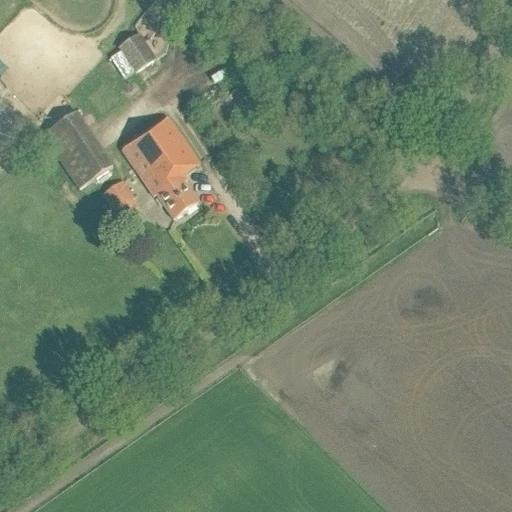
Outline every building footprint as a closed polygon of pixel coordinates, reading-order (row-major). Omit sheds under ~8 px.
[(135,79),(158,65),(141,40),(119,54),(135,79)] [(242,91),(232,97),(238,107),(248,100),(242,91)] [(77,196),(115,173),(79,117),(42,141),(77,196)] [(196,208),(181,187),(184,185),(181,181),(198,169),(166,123),(120,155),(152,201),(154,200),(172,225),(196,208)] [(120,226),(139,214),(134,205),(136,204),(125,187),(104,201),(120,226)]
